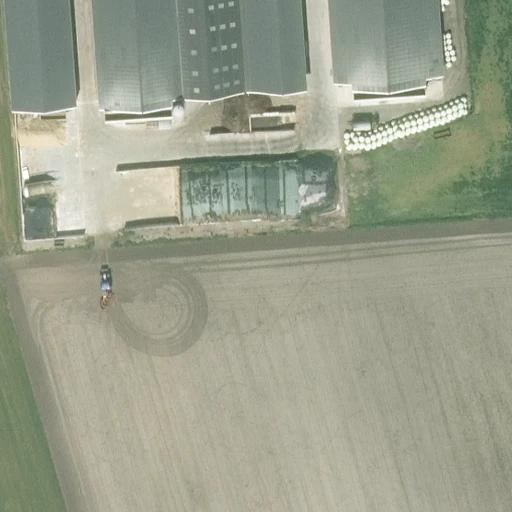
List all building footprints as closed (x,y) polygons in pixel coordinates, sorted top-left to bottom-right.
[(3,0),(11,107),(76,102),(69,0),(3,0)] [(112,101),(113,128),(174,124),(172,96),(186,95),(179,0),(90,0),(97,101),(112,101)] [(237,0),(179,0),(186,95),(244,91),(237,0)] [(300,0),(237,0),(244,91),(307,87),(300,0)] [(357,78),(359,107),(420,103),(418,74),(443,72),(437,0),(327,0),(333,80),(357,78)] [(23,176),(25,202),(83,196),(86,224),(105,222),(101,181),(73,183),(72,171),(23,176)]
